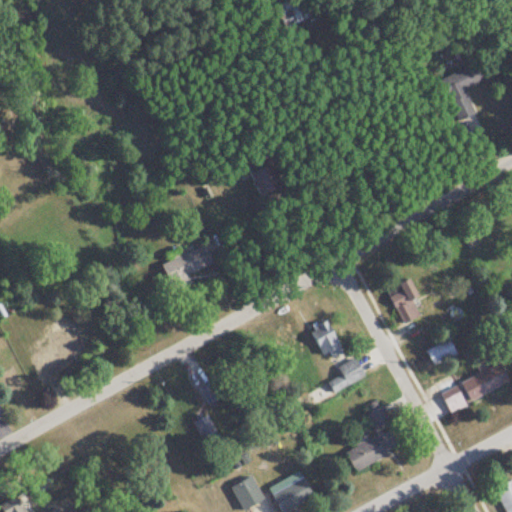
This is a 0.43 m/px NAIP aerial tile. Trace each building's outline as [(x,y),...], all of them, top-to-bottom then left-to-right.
[(249,177),(260,197),(273,190),(262,170),(249,177)] [(211,266),(203,247),(159,265),(168,288),(187,281),(185,276),(211,266)] [(339,355),(326,322),(312,328),(325,361),(339,355)] [(36,377),(80,355),(70,335),(26,356),(36,377)] [(422,352),(430,368),(453,355),(445,340),(422,352)] [(331,369),(335,378),(324,383),(328,394),(362,380),(354,360),(331,369)] [(458,382),(466,401),(506,384),(499,365),(458,382)] [(218,398),(210,384),(197,392),(205,406),(218,398)] [(459,400),(452,388),(437,396),(444,407),(459,400)] [(388,424),(378,406),(362,415),(371,434),(388,424)] [(205,455),(223,445),(208,414),(189,423),(205,455)] [(395,451),(385,431),(340,453),(349,473),(395,451)]
